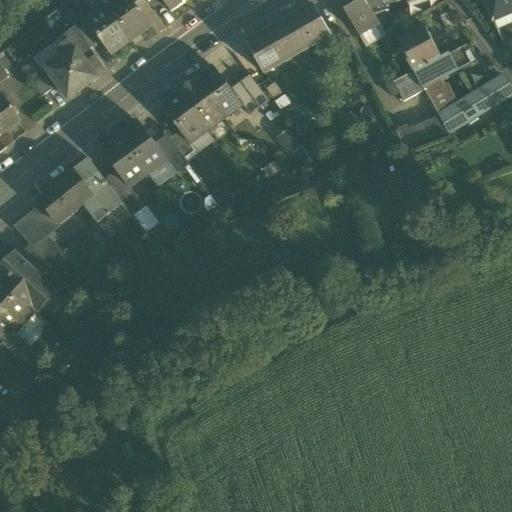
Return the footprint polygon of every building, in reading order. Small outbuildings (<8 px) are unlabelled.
[(118,0),(106,10),(129,43),(151,27),(141,13),(142,13),(140,10),(138,11),(134,5),(130,0),(118,0)] [(185,3),(188,0),(161,0),(171,14),(185,3)] [(338,0),(359,36),(379,24),(371,11),(401,0),(338,0)] [(511,0),(484,0),(493,20),(511,12),(511,0)] [(247,44),(264,75),(331,36),(314,6),(247,44)] [(112,56),(129,43),(106,10),(88,23),(101,41),(112,56)] [(435,19),(446,42),(462,34),(452,11),(435,19)] [(511,12),(493,20),(496,29),(511,22),(511,12)] [(88,23),(79,30),(91,47),(101,41),(88,23)] [(379,24),(359,36),(366,47),(386,36),(379,24)] [(399,40),(414,71),(441,57),(424,26),(399,40)] [(80,55),(91,47),(79,30),(77,28),(62,39),(66,44),(69,42),(75,51),(76,50),(80,55)] [(66,44),(62,39),(33,60),(40,70),(44,67),(60,56),(56,51),(66,44)] [(58,86),(68,100),(97,79),(80,55),(76,50),(75,51),(69,42),(66,44),(56,51),(60,56),(44,67),(47,71),(52,78),(58,86)] [(448,53),(441,57),(414,71),(423,88),(438,80),(457,70),(471,63),(463,48),(462,48),(449,56),(448,53)] [(214,68),(196,81),(224,119),(242,106),(230,90),(214,68)] [(29,80),(42,98),(53,90),(47,82),(52,78),(47,71),(42,75),(41,74),(37,74),(29,80)] [(393,82),(403,102),(424,91),(413,72),(393,82)] [(249,76),(240,83),(253,100),(262,93),(249,76)] [(440,116),(449,131),(511,94),(511,88),(502,77),(452,106),(439,114),(440,116)] [(47,82),(53,90),(58,86),(52,78),(47,82)] [(438,80),(423,88),(439,114),(452,106),(438,80)] [(207,132),(224,119),(196,81),(179,94),(207,132)] [(268,102),(262,93),(253,100),(240,83),(230,90),(242,106),(249,116),(268,102)] [(189,145),(207,132),(179,94),(161,107),(180,132),(189,145)] [(0,136),(18,123),(18,124),(19,123),(0,97),(0,136)] [(395,131),(408,155),(452,138),(448,131),(440,116),(429,121),(429,120),(419,125),(418,124),(408,129),(406,125),(395,131)] [(139,123),(120,137),(148,175),(167,161),(155,145),(139,123)] [(289,129),(276,138),(289,157),(302,147),(289,129)] [(170,139),(184,158),(194,151),(189,145),(180,132),(170,139)] [(214,142),(207,132),(189,145),(194,151),(196,155),(214,142)] [(167,161),(176,174),(188,165),(167,136),(155,145),(167,161)] [(130,188),(148,175),(120,137),(101,151),(117,172),(129,189),(130,188)] [(42,204),(59,225),(84,205),(97,222),(98,223),(122,205),(88,160),(38,200),(42,204)] [(176,174),(167,161),(148,175),(157,188),(176,174)] [(104,181),(131,217),(133,216),(144,207),(130,188),(129,189),(117,172),(104,181)] [(232,198),(225,184),(211,192),(218,205),(232,198)] [(13,228),(30,246),(32,248),(34,247),(47,236),(47,235),(58,226),(59,225),(42,204),(13,228)] [(100,227),(106,236),(131,218),(122,205),(98,223),(97,222),(92,226),(95,230),(100,227)] [(144,207),(133,216),(146,232),(158,223),(146,206),(144,207)] [(34,247),(47,262),(60,251),(53,243),(47,236),(34,247)] [(50,268),(32,248),(30,246),(20,257),(42,278),(50,268)] [(0,278),(0,279),(32,309),(52,287),(42,278),(20,257),(16,253),(6,264),(7,265),(0,272),(0,278)] [(36,313),(32,309),(0,279),(0,278),(0,345),(12,332),(16,336),(22,330),(21,330),(36,313)] [(27,346),(16,336),(12,332),(0,345),(0,347),(15,359),(27,346)] [(0,377),(15,359),(0,347),(0,377)] [(0,377),(0,381),(22,399),(37,380),(38,378),(15,359),(0,377)] [(65,403),(74,410),(82,401),(44,371),(38,378),(37,380),(56,395),(65,403)] [(21,399),(40,414),(56,395),(37,380),(22,399),(21,399)] [(65,403),(56,395),(40,414),(50,421),(65,403)]
